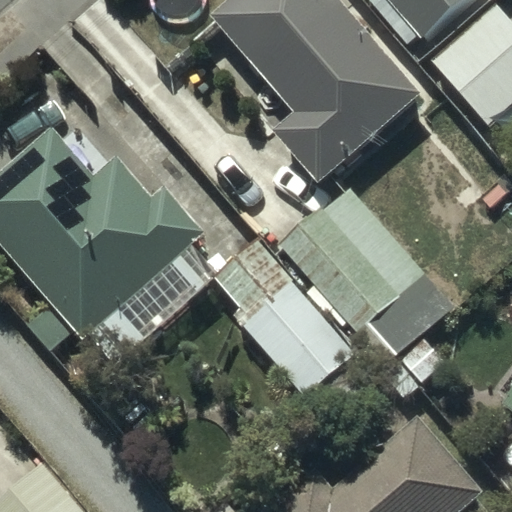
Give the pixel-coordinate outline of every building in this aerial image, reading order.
[(419,99),(333,0),(235,0),(212,21),(297,119),(275,138),(318,187),(419,99)] [(421,44),(470,0),(373,0),(371,2),(408,44),(415,37),(421,44)] [(511,109),(511,28),(493,8),(430,64),(489,131),(511,109)] [(58,137),(0,184),(0,245),(53,310),(30,329),(51,354),(73,336),(84,349),(91,343),(114,371),(208,294),(181,262),(205,242),(165,194),(152,205),(119,164),(96,183),(58,137)] [(456,310),(351,193),(283,254),(359,338),(354,343),(405,400),(438,370),(416,346),(456,310)] [(241,314),(232,322),(304,403),(355,359),(257,248),(215,284),(241,314)] [(511,399),(503,412),(511,418),(511,399)] [(273,511),(470,511),(486,500),(422,423),(333,498),(316,477),(273,511)] [(19,489),(0,505),(0,511),(82,511),(47,470),(39,477),(19,454),(2,469),(19,489)]
